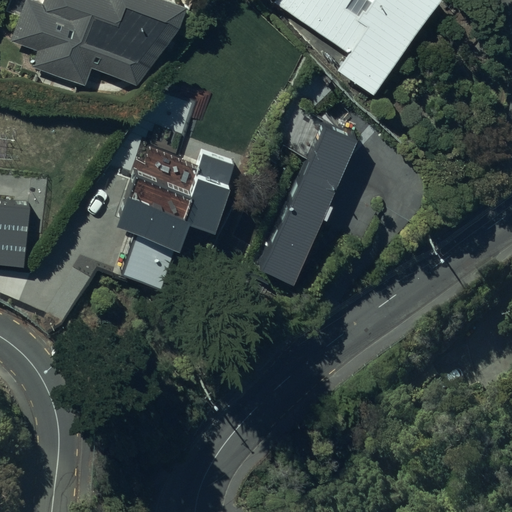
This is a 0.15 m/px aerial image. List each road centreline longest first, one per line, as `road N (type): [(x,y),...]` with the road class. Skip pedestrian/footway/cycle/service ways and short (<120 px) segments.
road 1 (unclassified): [(511,213),(291,375),(202,466),(185,511)]
road 2 (residential): [(0,337),(51,393),(60,453),(53,511)]
